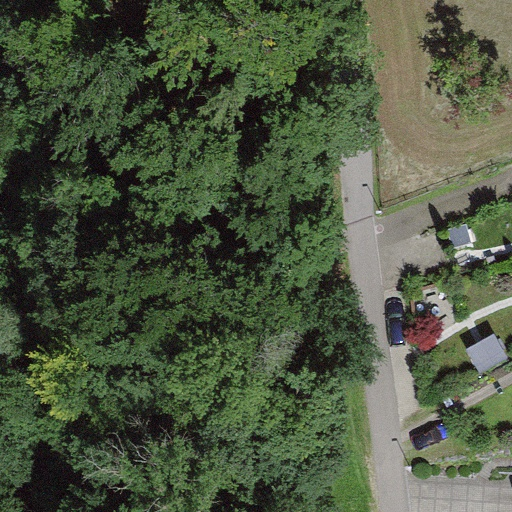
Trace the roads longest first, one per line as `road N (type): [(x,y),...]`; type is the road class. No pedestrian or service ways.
road 1 (residential): [(396,511),(365,236)]
road 2 (track): [(365,236),(334,0)]
